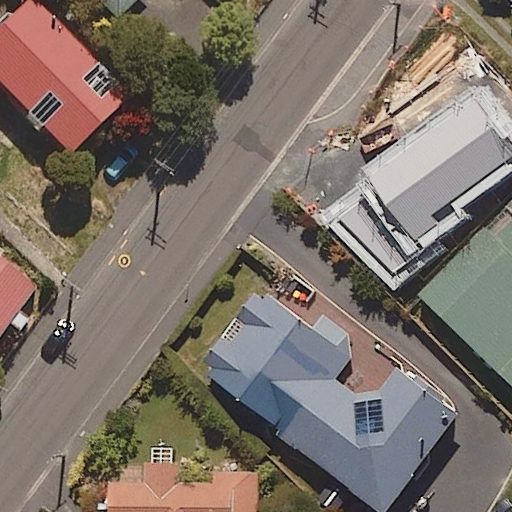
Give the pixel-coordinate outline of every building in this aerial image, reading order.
[(91,0),(117,24),(140,0),(91,0)] [(30,12),(0,41),(0,103),(65,171),(126,111),(30,12)] [(493,184),(419,129),(347,225),(421,280),(493,184)] [(511,214),(426,305),(511,386),(511,214)] [(0,339),(6,332),(15,339),(27,323),(17,316),(33,295),(0,271),(0,339)] [(336,385),(360,353),(319,321),(309,334),(262,297),(200,377),(373,511),(390,511),(461,422),(400,374),(371,412),(336,385)] [(183,486),(182,466),(147,467),(147,486),(111,487),(111,511),(261,511),(261,472),(211,473),(211,485),(183,486)]
